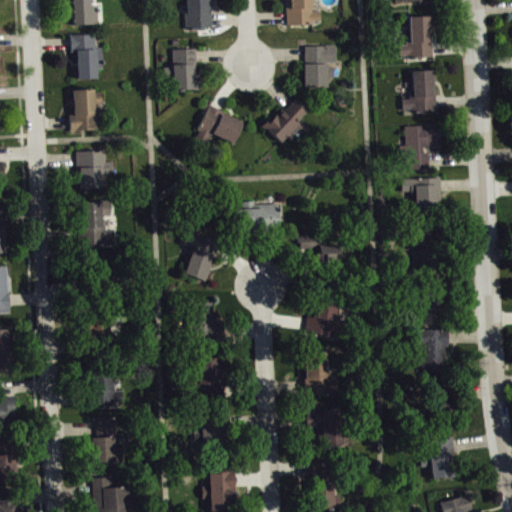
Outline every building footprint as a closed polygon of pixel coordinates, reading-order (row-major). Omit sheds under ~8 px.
[(100,27),(99,8),(93,8),(93,0),(72,0),(74,28),(100,27)] [(187,0),(189,31),(214,30),(213,0),(187,0)] [(290,27),(323,27),(323,14),(314,14),(314,0),(292,0),(292,2),(289,2),(290,27)] [(434,59),(433,19),(412,19),(412,40),(409,40),(409,48),(401,48),(402,60),(434,59)] [(98,37),(72,38),(73,55),(79,55),(80,82),(99,82),(99,72),(105,72),(104,51),(98,51),(98,37)] [(307,48),(306,91),(330,92),(330,79),(336,79),(337,67),(338,67),(339,49),(307,48)] [(176,93),(199,93),(198,52),(175,52),(176,93)] [(437,113),(436,73),(413,74),(414,102),(404,102),(405,114),(437,113)] [(98,133),(97,108),(104,107),(104,93),(75,94),(76,117),(71,118),(72,134),(98,133)] [(304,129),(299,125),(311,113),(296,100),(267,131),(286,148),(304,129)] [(209,109),(200,131),(236,147),(245,125),(209,109)] [(441,128),(408,128),(409,173),(431,173),(431,150),(441,150),(441,128)] [(116,164),(108,165),(108,154),(81,155),(83,191),(105,191),(105,177),(116,176),(116,164)] [(404,182),(404,200),(416,199),(416,215),(442,215),(442,181),(404,182)] [(83,205),(86,251),(116,249),(115,232),(108,232),(107,219),(114,219),(113,203),(83,205)] [(282,206),(256,208),(256,204),(244,204),(245,212),(238,212),(239,234),(283,231),(282,206)] [(0,256),(8,256),(6,214),(0,213),(0,256)] [(217,242),(190,234),(186,248),(194,250),(186,278),(208,284),(216,258),(212,257),(217,242)] [(437,235),(410,236),(410,252),(420,252),(420,272),(438,271),(437,235)] [(320,265),(347,266),(347,248),(326,248),(326,236),(299,236),(299,252),(320,252),(320,265)] [(11,316),(10,269),(0,269),(0,311),(1,311),(2,317),(11,316)] [(425,321),(446,322),(447,284),(426,284),(425,321)] [(341,299),(316,298),(315,335),(340,336),(341,299)] [(215,305),(194,305),(195,341),(215,340),(215,305)] [(111,322),(88,323),(90,346),(112,345),(111,322)] [(0,374),(15,374),(13,332),(0,332),(0,374)] [(449,333),(428,333),(427,374),(448,375),(449,333)] [(341,397),(340,383),(333,384),(333,371),(329,371),(329,356),(310,357),(312,398),(341,397)] [(200,361),(201,399),(223,398),(222,374),(231,374),(231,360),(200,361)] [(116,377),(95,378),(96,408),(125,408),(125,394),(116,394),(116,377)] [(435,414),(455,413),(454,391),(434,392),(435,414)] [(17,399),(0,399),(0,428),(17,428),(17,399)] [(311,413),(311,434),(322,434),(322,448),(345,447),(343,412),(311,413)] [(196,433),(197,453),(230,451),(228,416),(200,418),(201,433),(196,433)] [(94,466),(125,465),(125,447),(118,447),(118,423),(98,423),(98,440),(94,440),(94,466)] [(435,482),(455,480),(452,456),(457,456),(455,442),(431,445),(435,482)] [(0,482),(17,482),(16,443),(0,443),(0,482)] [(204,502),(211,501),(211,511),(237,511),(235,474),(210,476),(211,489),(203,489),(204,502)] [(128,511),(127,490),(118,490),(117,480),(97,481),(98,511),(128,511)] [(0,511),(17,511),(16,504),(4,506),(2,493),(0,493),(0,511)] [(474,511),(472,498),(444,504),(446,511),(474,511)]
